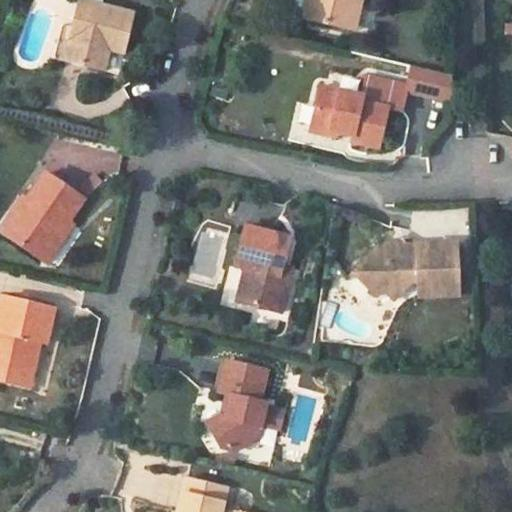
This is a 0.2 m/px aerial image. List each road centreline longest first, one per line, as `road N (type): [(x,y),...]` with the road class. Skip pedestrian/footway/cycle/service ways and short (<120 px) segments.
road 1 (residential): [(171,137),(115,389),(88,449),(42,511)]
road 2 (residential): [(171,137),(329,177),(511,179)]
road 3 (residential): [(201,0),(171,137)]
